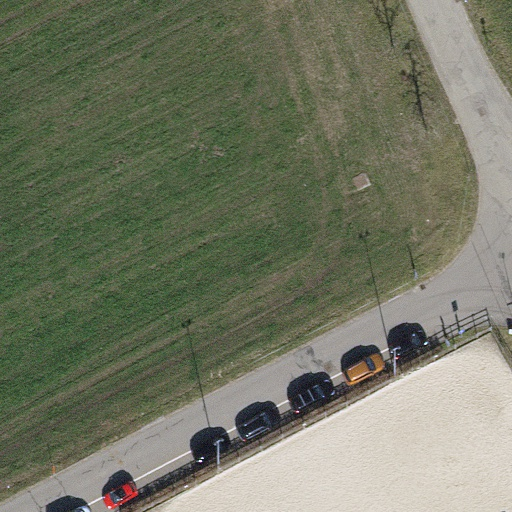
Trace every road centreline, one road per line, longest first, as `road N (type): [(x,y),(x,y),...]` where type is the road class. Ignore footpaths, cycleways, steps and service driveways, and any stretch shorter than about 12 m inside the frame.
road 1 (unclassified): [(54,511),(458,298),(511,248)]
road 2 (unclassified): [(511,168),(435,0)]
